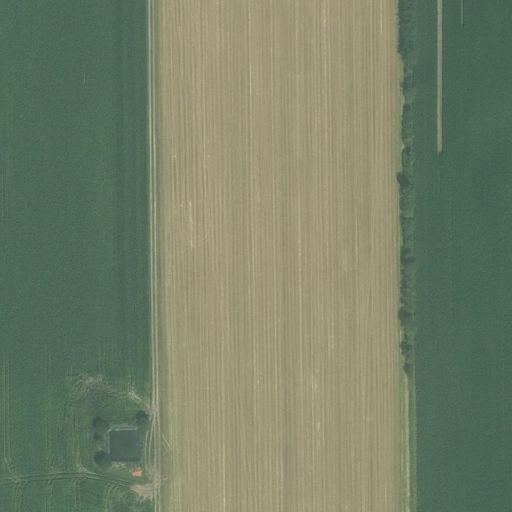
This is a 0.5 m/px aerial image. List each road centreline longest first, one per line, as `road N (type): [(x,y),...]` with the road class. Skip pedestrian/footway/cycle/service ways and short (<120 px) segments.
road 1 (track): [(152,0),(157,511)]
road 2 (track): [(401,0),(406,511)]
